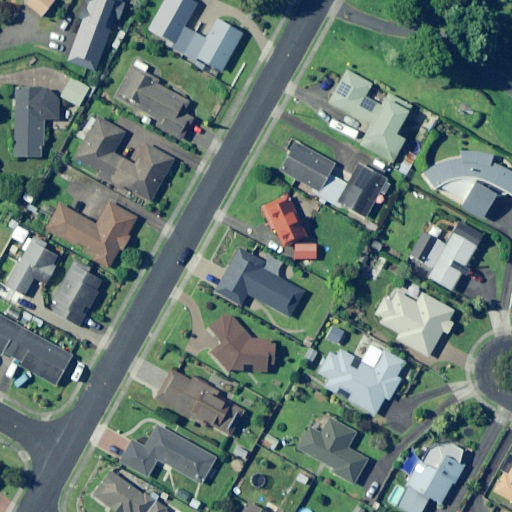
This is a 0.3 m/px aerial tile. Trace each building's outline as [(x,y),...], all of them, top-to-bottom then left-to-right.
[(23,0),(24,1),(21,5),(42,19),(54,0),(23,0)] [(82,0),(78,15),(83,17),(67,62),(96,73),(114,22),(117,23),(124,4),(121,3),(122,0),(82,0)] [(196,3),(190,0),(164,0),(148,30),(173,44),(170,48),(194,61),(196,58),(220,72),(243,31),(218,17),(205,40),(183,27),(196,3)] [(147,67),(135,60),(117,96),(134,105),(132,107),(158,120),(154,127),(177,138),(188,116),(183,113),(189,102),(153,84),(156,79),(144,73),(147,67)] [(327,103),(340,111),(330,129),(360,145),(392,163),(405,140),(396,135),(411,108),(388,95),(382,107),(364,97),(371,84),(345,70),(327,103)] [(88,88),(70,78),(60,97),(78,106),(88,88)] [(58,98),(46,90),(15,89),(12,157),(41,158),(43,120),(57,120),(58,98)] [(124,132),(95,116),(72,158),(99,173),(97,177),(122,191),(123,188),(149,202),(176,154),(162,146),(159,151),(144,142),(132,164),(113,153),(124,132)] [(279,173),(312,190),(309,195),(339,211),(342,206),(366,219),(378,193),(383,196),(391,180),(357,164),(352,175),(292,145),(279,173)] [(506,161),(491,155),(475,151),(460,150),(459,156),(441,161),(432,165),(422,173),(434,190),(440,187),(464,200),(458,209),(483,221),(495,194),(507,194),(511,197),(511,171),(503,167),(506,161)] [(27,187),(20,199),(30,205),(37,193),(27,187)] [(306,233),(286,195),(260,209),(265,218),(280,246),(306,233)] [(136,217),(101,200),(91,221),(58,205),(45,229),(95,254),(91,261),(109,270),(120,247),(123,249),(129,237),(126,236),(136,217)] [(377,226),(367,220),(361,229),(372,235),(377,226)] [(483,236),(456,221),(443,244),(421,232),(408,256),(432,269),(427,277),(451,291),(459,276),(446,269),(451,260),(465,267),(483,236)] [(46,286),(56,268),(53,266),(59,257),(44,248),(45,245),(33,237),(31,241),(26,237),(19,249),(24,252),(4,286),(23,297),(34,278),(46,286)] [(316,259),(315,245),(293,246),(294,260),(316,259)] [(266,271),(272,259),(260,252),(256,258),(238,248),(214,292),(241,306),(247,295),(290,319),(305,292),(266,271)] [(78,327),(103,282),(87,274),(90,269),(73,259),(50,301),(55,304),(50,312),(78,327)] [(382,268),(372,262),(363,277),(373,283),(382,268)] [(420,292),(422,288),(411,282),(408,287),(401,282),(390,300),(385,297),(374,315),(380,318),(377,322),(398,334),(395,340),(426,358),(443,330),(447,333),(452,324),(446,320),(452,310),(420,292)] [(251,372),(267,373),(267,367),(272,368),(276,345),(271,344),(271,340),(252,337),(229,313),(203,338),(214,349),(209,354),(228,374),(230,371),(244,372),(244,366),(251,366),(251,372)] [(54,386),(71,356),(0,315),(0,356),(0,357),(2,353),(19,363),(18,366),(54,386)] [(317,352),(308,348),(302,361),(310,365),(317,352)] [(404,362),(383,351),(373,369),(339,350),(335,357),(328,353),(317,374),(328,380),(324,388),(374,416),(384,397),(388,400),(399,379),(395,377),(404,362)] [(190,380),(169,370),(154,401),(228,437),(242,408),(218,396),(220,392),(191,378),(190,380)] [(354,434),(329,420),(321,434),(309,427),(296,450),(332,469),(330,471),(353,484),(367,458),(346,447),(354,434)] [(204,477),(212,481),(218,471),(210,467),(215,457),(156,426),(144,448),(131,441),(119,463),(147,478),(156,461),(200,485),(204,477)] [(278,442),(267,435),(262,443),(273,450),(278,442)] [(442,456),(427,448),(395,507),(403,511),(420,511),(429,498),(440,505),(462,467),(442,456)] [(511,462),(506,474),(503,473),(493,492),(511,502),(511,462)] [(148,511),(155,502),(160,496),(152,490),(147,497),(110,471),(92,497),(113,511),(148,511)] [(310,478),(298,471),(292,481),(304,489),(310,478)] [(190,495),(178,486),(171,494),(184,504),(190,495)] [(195,511),(202,503),(192,496),(185,507),(192,511),(195,511)] [(168,511),(155,502),(148,511),(168,511)]
